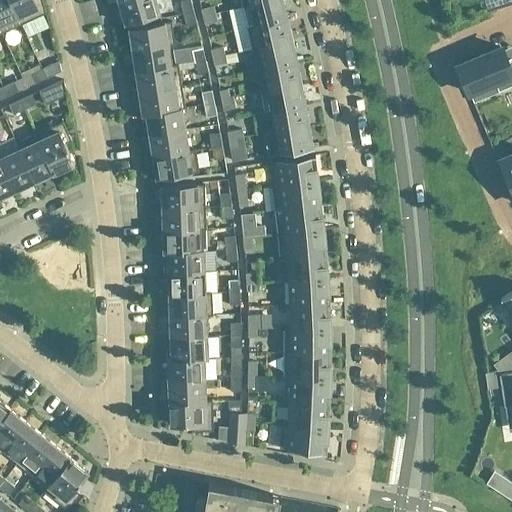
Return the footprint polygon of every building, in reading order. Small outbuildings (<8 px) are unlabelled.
[(21,24),(10,0),(0,0),(0,29),(2,33),(3,33),(21,24)] [(21,24),(45,13),(41,0),(10,0),(21,24)] [(159,14),(155,0),(127,0),(119,2),(125,24),(159,14)] [(193,11),(190,0),(185,0),(179,2),(182,14),(193,11)] [(286,19),(283,6),(281,0),(269,0),(248,5),(242,7),(246,26),(253,25),(254,26),(286,19)] [(210,14),(208,7),(201,9),(203,16),(210,14)] [(196,23),(194,15),(193,11),(182,14),(185,26),(196,23)] [(212,22),(210,14),(203,16),(205,24),(212,22)] [(291,40),(289,30),(286,19),(254,26),(253,25),(246,26),(252,49),(259,48),(258,47),(291,40)] [(175,44),(171,21),(129,28),(132,50),(167,44),(168,45),(175,44)] [(56,58),(51,38),(34,42),(40,62),(56,58)] [(296,61),(293,49),(291,40),(258,47),(259,48),(263,68),(296,61)] [(171,66),(171,65),(168,45),(167,44),(132,50),(135,71),(171,66)] [(220,55),(218,47),(210,49),(212,57),(220,55)] [(457,65),(468,93),(494,82),(498,91),(511,85),(511,59),(507,61),(502,50),(501,47),(457,65)] [(205,60),(202,48),(191,50),(194,63),(205,60)] [(222,63),(220,55),(212,57),(214,65),(222,63)] [(208,72),(205,60),(194,63),(197,75),(208,72)] [(300,83),(298,73),(296,61),(263,68),(267,88),(267,89),(268,89),(300,83)] [(57,73),(53,63),(41,68),(46,78),(57,73)] [(181,86),(178,64),(171,65),(171,66),(135,71),(139,93),(181,86)] [(223,67),(216,69),(218,77),(225,75),(223,67)] [(46,78),(41,68),(30,74),(35,83),(46,78)] [(66,96),(63,79),(38,91),(45,105),(65,96),(66,96)] [(18,91),(14,81),(2,86),(7,96),(18,91)] [(304,105),(302,92),(300,83),(268,89),(267,89),(267,88),(260,89),(265,112),(272,111),(272,110),(304,105)] [(185,108),(181,86),(139,93),(142,114),(181,108),(181,109),(185,108)] [(229,96),(227,88),(219,90),(221,98),(229,96)] [(214,102),(211,90),(201,92),(203,105),(214,102)] [(36,104),(31,94),(20,99),(24,109),(36,104)] [(230,104),(229,96),(221,98),(222,106),(230,104)] [(24,109),(20,99),(8,105),(13,115),(24,109)] [(216,115),(214,102),(203,105),(206,117),(216,115)] [(304,105),(272,110),(272,111),(275,132),(308,126),(304,105)] [(184,129),(181,109),(181,108),(142,114),(146,136),(149,136),(149,135),(184,129)] [(259,120),(237,119),(237,131),(259,131),(259,120)] [(73,163),(64,143),(71,140),(62,121),(34,134),(37,140),(38,140),(53,172),(73,163)] [(312,147),(310,135),(308,126),(275,132),(263,134),(267,155),(313,148),(313,146),(312,147)] [(188,150),(184,129),(149,135),(149,136),(152,156),(188,151),(188,150)] [(236,138),(235,130),(227,131),(228,139),(236,138)] [(222,145),(219,133),(209,135),(211,147),(222,145)] [(238,146),(236,138),(228,139),(230,147),(238,146)] [(53,172),(38,140),(37,140),(23,147),(19,149),(34,181),(53,172)] [(224,157),(222,145),(211,147),(213,159),(224,157)] [(34,181),(19,149),(0,157),(0,160),(14,190),(34,181)] [(198,172),(195,149),(188,150),(188,151),(152,156),(156,178),(198,172)] [(318,182),(316,167),(314,156),(315,156),(315,154),(268,161),(271,188),(318,182)] [(511,154),(500,160),(511,188),(511,154)] [(14,190),(0,160),(0,196),(8,193),(14,190)] [(245,189),(243,174),(235,175),(237,190),(245,189)] [(321,207),(319,192),(318,182),(271,188),(274,212),(321,207)] [(205,206),(204,184),(161,186),(162,208),(204,206),(205,206)] [(247,205),(245,189),(237,190),(239,206),(247,205)] [(231,205),(229,193),(219,194),(220,206),(231,205)] [(232,218),(231,205),(220,206),(222,219),(232,218)] [(205,229),(205,206),(204,206),(162,208),(163,229),(198,228),(198,229),(200,229),(205,229)] [(323,230),(322,216),(321,207),(274,212),(277,234),(323,230)] [(249,221),(241,222),(242,239),(250,238),(249,221)] [(199,250),(199,249),(203,249),(206,249),(205,229),(200,229),(198,229),(198,228),(163,229),(163,251),(199,250)] [(325,254),(325,244),(323,230),(277,234),(279,258),(287,257),(325,254)] [(236,248),(234,236),(224,237),(225,249),(236,248)] [(251,248),(250,238),(242,239),(243,249),(251,248)] [(237,261),(236,248),(225,249),(226,262),(237,261)] [(168,273),(203,271),(203,249),(199,249),(199,250),(163,251),(164,274),(168,274),(168,273)] [(327,279),(326,265),(325,254),(287,257),(288,281),(327,279)] [(204,293),(204,292),(203,271),(168,273),(168,274),(169,294),(204,293)] [(254,283),(253,275),(245,275),(246,283),(254,283)] [(239,291),(238,279),(227,280),(228,292),(239,291)] [(329,303),(328,291),(327,279),(288,281),(289,305),(329,303)] [(255,290),(254,283),(246,283),(246,291),(255,290)] [(511,326),(510,327),(511,329),(511,289),(500,298),(511,315),(511,326)] [(240,304),(239,291),(228,292),(229,305),(240,304)] [(212,315),(211,292),(204,292),(204,293),(169,294),(169,316),(205,315),(212,315)] [(329,328),(329,315),(329,303),(289,305),(291,327),(291,329),(329,328)] [(206,336),(205,315),(169,316),(170,336),(170,337),(206,336)] [(256,329),(256,321),(247,321),(248,329),(256,329)] [(241,335),(241,322),(230,322),(230,335),(241,335)] [(330,353),(330,340),(329,328),(291,329),(291,327),(283,327),(283,353),(330,353)] [(256,337),(256,329),(248,329),(248,337),(256,337)] [(241,348),(241,335),(230,335),(230,348),(241,348)] [(207,358),(206,336),(170,337),(170,336),(167,337),(167,359),(203,358),(207,358)] [(211,353),(228,354),(229,342),(212,341),(211,353)] [(329,377),(330,364),(330,353),(283,353),(283,376),(329,377)] [(203,358),(167,359),(168,381),(204,380),(203,358)] [(241,378),(241,366),(230,365),(230,378),(241,378)] [(255,377),(256,367),(248,367),(247,377),(255,377)] [(494,371),(484,373),(487,390),(497,388),(494,371)] [(511,372),(499,375),(503,407),(511,405),(511,372)] [(329,390),(329,377),(283,376),(282,401),(289,401),(289,400),(291,400),(328,402),(329,390)] [(255,387),(255,377),(247,377),(247,387),(255,387)] [(241,391),(241,378),(230,378),(230,391),(241,391)] [(204,401),(204,400),(204,380),(168,381),(169,403),(204,401)] [(213,430),(212,400),(204,400),(204,401),(169,403),(170,425),(191,424),(191,431),(213,430)] [(241,411),(240,400),(227,400),(228,411),(241,411)] [(328,414),(328,405),(328,402),(291,400),(289,400),(289,401),(288,423),(288,424),(327,427),(328,414)] [(0,425),(11,411),(0,402),(0,425)] [(0,447),(4,451),(26,423),(11,411),(0,425),(0,447)] [(246,421),(246,413),(229,412),(228,441),(244,444),(245,429),(246,421)] [(246,421),(254,422),(254,414),(250,413),(246,413),(246,421)] [(253,430),(254,422),(246,421),(245,429),(253,430)] [(19,463),(42,435),(26,423),(4,451),(19,463)] [(326,440),(327,427),(288,424),(288,423),(281,423),(279,447),(326,453),(326,451),(325,451),(326,440)] [(35,475),(57,447),(42,435),(19,463),(35,475)] [(50,488),(72,460),(57,447),(35,475),(47,485),(50,488)] [(74,489),(78,484),(88,472),(72,460),(50,488),(47,485),(43,491),(66,510),(80,493),(74,489)] [(0,489),(7,495),(14,487),(4,479),(0,484),(0,489)] [(276,511),(280,496),(208,483),(202,511),(276,511)] [(34,503),(24,495),(18,503),(28,511),(34,503)] [(28,511),(42,511),(44,510),(34,503),(28,511)]
